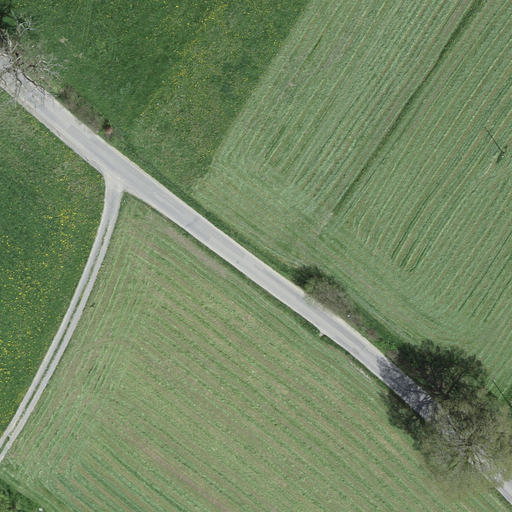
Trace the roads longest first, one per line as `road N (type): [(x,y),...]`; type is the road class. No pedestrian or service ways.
road 1 (unclassified): [(0,65),(116,166),(359,347),(511,488)]
road 2 (track): [(0,452),(87,283),(109,220),(116,166)]
